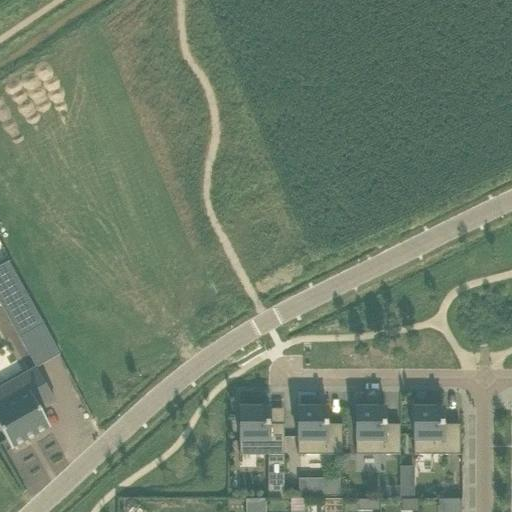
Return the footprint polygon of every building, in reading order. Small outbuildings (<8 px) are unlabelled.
[(42,321),(25,291),(1,304),(19,335),(42,321)] [(0,410),(0,428),(12,449),(50,428),(40,410),(55,402),(36,369),(0,389),(0,392),(8,406),(0,410)] [(285,455),(286,425),(271,425),(271,413),(272,409),(260,409),(241,409),(241,455),(285,455)] [(343,455),(343,425),(330,425),(330,413),(330,409),(318,409),(299,409),(299,455),(343,455)] [(401,455),(401,425),(387,425),(388,413),(387,409),(376,409),(357,409),(357,455),(401,455)] [(459,455),(459,425),(445,425),(445,413),(445,409),(434,409),(415,409),(415,455),(459,455)] [(340,499),(340,481),(323,481),(319,485),(319,499),(340,499)] [(267,485),(267,499),(284,499),(284,485),(267,485)] [(415,500),(415,491),(400,491),(400,500),(415,500)] [(438,511),(460,511),(461,498),(439,498),(438,511)] [(265,511),(265,499),(246,499),(246,511),(265,511)]
